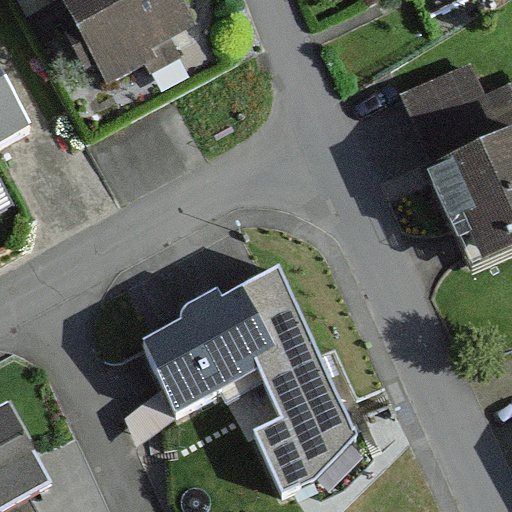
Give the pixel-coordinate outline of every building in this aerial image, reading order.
[(186,0),(67,0),(111,80),(203,31),(186,0)] [(0,72),(0,130),(23,119),(0,72)] [(511,253),(511,141),(460,163),(482,218),(459,227),(475,268),(511,253)] [(245,293),(149,346),(186,413),(282,359),(245,293)] [(0,482),(39,462),(11,409),(0,414),(0,482)]
